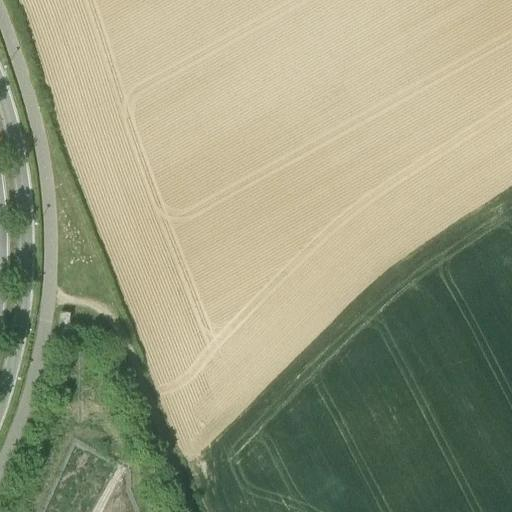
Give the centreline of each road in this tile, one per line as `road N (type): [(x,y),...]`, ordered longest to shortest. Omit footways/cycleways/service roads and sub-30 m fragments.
road 1 (tertiary): [(0,414),(21,329),(27,252),(19,154),(0,85)]
road 2 (track): [(190,511),(117,327),(89,304),(47,297)]
